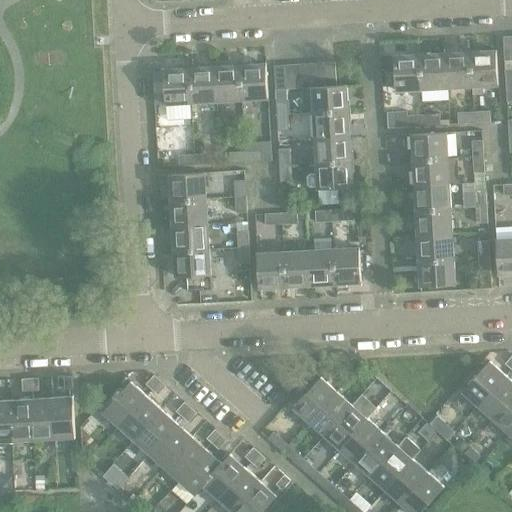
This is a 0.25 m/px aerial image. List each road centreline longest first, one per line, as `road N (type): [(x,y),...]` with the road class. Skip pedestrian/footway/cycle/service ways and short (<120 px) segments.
road 1 (residential): [(167,340),(511,320)]
road 2 (residential): [(125,24),(448,7)]
road 3 (residential): [(145,341),(125,24)]
road 4 (residential): [(0,352),(145,341)]
road 5 (residential): [(270,422),(167,340)]
